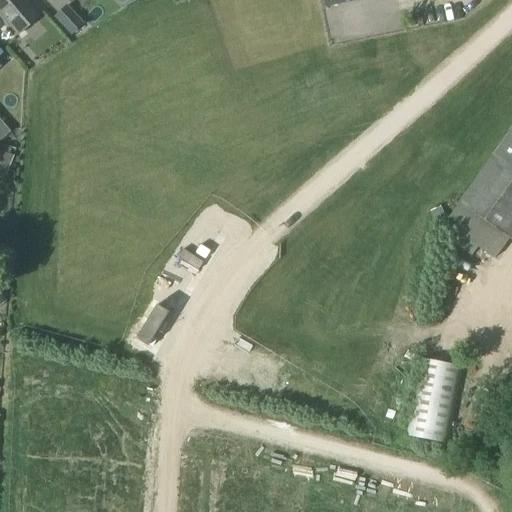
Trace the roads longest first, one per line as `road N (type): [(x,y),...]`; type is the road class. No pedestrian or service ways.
road 1 (residential): [(511,14),(217,272),(183,324),(172,408)]
road 2 (residential): [(492,511),(473,487),(172,408)]
